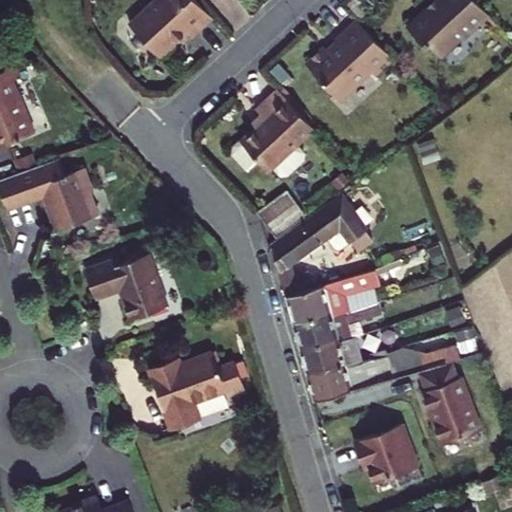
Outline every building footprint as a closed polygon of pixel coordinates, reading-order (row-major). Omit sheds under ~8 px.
[(212,16),(197,0),(151,0),(129,21),(159,54),(187,29),(192,34),(202,25),(212,16)] [(489,12),(477,0),(437,0),(430,7),(428,5),(408,23),(423,40),(425,38),(438,52),(459,33),(462,37),(489,12)] [(394,57),(355,16),(334,36),(336,40),(328,47),(327,46),(318,55),(309,63),(340,98),(370,70),(375,75),(394,57)] [(0,71),(0,144),(35,131),(13,80),(20,77),(16,65),(0,71)] [(313,127),(276,86),(254,107),(262,115),(239,138),(232,144),(232,151),(239,158),(247,166),(257,157),(268,169),(313,127)] [(60,157),(0,178),(0,187),(8,208),(47,195),(50,204),(46,205),(51,217),(56,230),(99,214),(90,191),(93,190),(84,167),(66,173),(60,157)] [(286,188),(257,208),(262,215),(267,222),(296,201),(286,188)] [(324,208),(272,246),(275,257),(279,268),(290,261),(327,235),(335,247),(341,247),(352,239),(358,249),(373,237),(344,196),(325,210),(324,208)] [(306,213),(296,201),(267,222),(272,228),(277,235),(306,213)] [(146,248),(116,259),(118,263),(148,252),(146,248)] [(115,258),(86,268),(96,295),(123,286),(126,293),(124,297),(128,307),(132,317),(167,303),(148,252),(118,263),(116,259),(115,258)] [(290,261),(279,268),(283,282),(295,279),(290,261)] [(293,314),(295,320),(329,310),(331,315),(379,299),(375,286),(382,284),(377,268),(315,286),(287,294),(290,304),(293,314)] [(295,279),(283,282),(287,294),(315,286),(309,273),(295,279)] [(298,334),(302,348),(336,337),(338,342),(353,336),(349,322),(383,311),(379,299),(331,315),(329,310),(295,320),(298,334)] [(305,360),(309,373),(343,362),(345,367),(363,361),(356,335),(353,336),(338,342),(336,337),(302,348),(305,360)] [(370,342),(374,358),(386,355),(389,354),(384,337),(370,342)] [(169,362),(151,369),(162,398),(174,427),(201,417),(195,400),(227,388),(228,393),(245,386),(235,361),(219,367),(214,352),(181,364),(172,368),(169,362)] [(316,398),(345,390),(390,377),(396,375),(389,354),(386,355),(374,358),(363,361),(345,367),(343,362),(309,373),(312,383),(314,393),(316,398)] [(179,358),(169,362),(172,368),(181,364),(179,358)] [(458,376),(451,359),(421,368),(429,391),(424,392),(434,417),(444,441),(482,427),(462,374),(458,376)] [(392,475),(397,487),(424,476),(403,421),(355,440),(366,467),(370,466),(373,473),(376,481),(392,475)] [(500,474),(484,480),(488,490),(504,484),(500,474)] [(134,511),(129,497),(103,507),(99,495),(76,504),(55,511),(134,511)]
